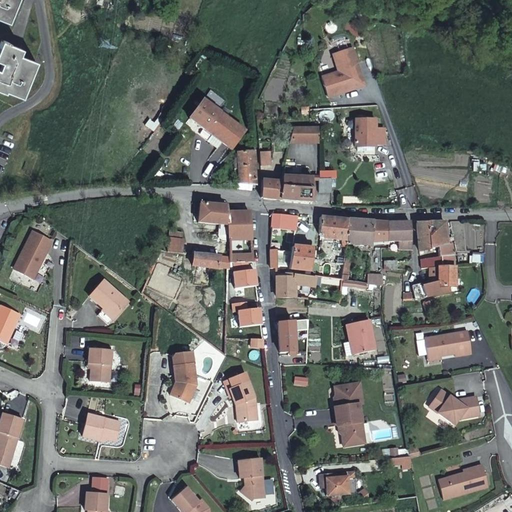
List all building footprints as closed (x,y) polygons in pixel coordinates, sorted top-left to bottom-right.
[(0,0),(0,20),(7,23),(16,0),(0,0)] [(338,50),(346,47),(344,40),(335,42),(338,50)] [(0,91),(4,93),(5,92),(21,98),(36,62),(18,56),(21,49),(8,44),(9,43),(4,41),(3,43),(0,42),(0,91)] [(318,77),(325,98),(346,91),(345,87),(352,85),(353,89),(363,86),(351,48),(334,53),(336,59),(332,60),(336,72),(318,77)] [(188,120),(195,125),(230,151),(243,133),(201,102),(188,120)] [(374,119),(354,119),(355,145),(357,145),(357,150),(373,149),(373,145),(375,145),(375,143),(384,143),(383,128),(374,128),(374,119)] [(292,129),(289,144),(309,144),(308,139),(307,128),(292,129)] [(309,144),(316,144),(314,128),(307,128),(308,139),(309,144)] [(253,156),(253,152),(238,151),(239,165),(254,166),(253,156)] [(473,172),(486,171),(485,161),(472,162),(473,172)] [(254,166),(239,165),(239,185),(253,186),(252,189),(255,189),(254,171),(254,166)] [(299,178),(283,177),(280,201),(291,202),(311,203),(311,194),(312,180),(312,179),(310,179),(311,174),(310,174),(310,168),(302,167),(302,173),(299,173),(299,178)] [(280,201),(283,177),(270,179),(270,182),(261,182),(261,199),(274,200),(280,201)] [(331,180),(319,180),(317,180),(317,194),(330,194),(331,180)] [(202,204),(199,204),(198,224),(226,226),(228,237),(228,241),(251,241),(249,212),(226,212),(226,207),(202,204)] [(294,231),(296,217),(283,215),(272,214),(273,228),(281,229),(289,231),(294,231)] [(322,219),(319,219),(318,236),(321,239),(341,242),(341,249),(339,248),(338,264),(342,265),(343,254),(344,248),(344,244),(347,221),(343,221),(322,219)] [(364,222),(347,221),(344,244),(370,247),(370,242),(372,223),(364,222)] [(385,224),(372,223),(370,242),(387,242),(387,241),(386,224),(385,224)] [(426,223),(416,223),(419,252),(430,251),(426,223)] [(447,245),(445,223),(426,223),(430,251),(438,251),(442,260),(443,260),(453,260),(453,255),(451,244),(447,245)] [(409,224),(386,224),(387,241),(387,242),(398,241),(399,249),(411,250),(409,224)] [(168,231),(167,238),(181,240),(182,232),(168,231)] [(31,232),(12,270),(31,280),(50,242),(31,232)] [(167,238),(166,251),(185,254),(186,240),(181,240),(167,238)] [(289,248),(277,248),(277,266),(289,266),(289,248)] [(312,250),(291,248),(290,270),(305,272),(304,277),(309,278),(311,261),(312,250)] [(343,254),(342,265),(340,282),(341,282),(345,283),(349,249),(344,248),(343,254)] [(145,262),(153,265),(160,251),(150,250),(145,262)] [(471,262),(483,263),(483,254),(472,253),(471,262)] [(228,259),(193,255),(192,265),(228,271),(230,271),(228,264),(229,264),(229,259),(228,259)] [(413,286),(414,300),(425,297),(449,293),(449,288),(454,288),(453,260),(443,260),(443,268),(431,269),(431,282),(413,286)] [(442,260),(422,260),(422,269),(431,269),(443,268),(443,260),(442,260)] [(380,277),(368,275),(366,275),(365,286),(380,288),(380,277)] [(293,280),(289,280),(276,280),(276,287),(276,299),(294,298),(294,286),(313,288),(314,278),(309,278),(304,277),(294,276),(293,280)] [(89,297),(103,309),(114,318),(127,303),(102,281),(89,297)] [(421,304),(424,311),(435,307),(432,300),(421,304)] [(9,336),(11,330),(13,331),(21,315),(18,314),(1,306),(0,308),(0,342),(5,344),(6,345),(9,338),(9,336)] [(114,318),(103,309),(97,315),(109,325),(114,318)] [(345,323),(349,341),(352,341),(355,357),(375,353),(368,319),(345,323)] [(468,331),(424,339),(427,360),(441,357),(455,355),(455,357),(472,354),(468,331)] [(279,349),(280,354),(295,354),(293,333),(278,334),(279,349)] [(249,348),(263,349),(263,340),(249,339),(249,348)] [(425,356),(423,341),(415,342),(417,357),(425,356)] [(92,365),(92,369),(91,381),(110,383),(112,351),(89,349),(88,364),(92,365)] [(172,358),(174,369),(176,384),(170,399),(189,407),(197,388),(194,366),(192,355),(172,358)] [(406,382),(405,374),(397,375),(398,384),(406,382)] [(238,408),(238,414),(237,414),(238,425),(258,422),(255,399),(249,383),(245,375),(226,383),(229,392),(235,408),(238,408)] [(307,387),(307,378),(293,377),(293,386),(307,387)] [(365,445),(359,407),(362,407),(362,406),(359,386),(335,390),(338,411),(334,412),(337,430),(341,429),(344,448),(365,445)] [(441,393),(429,409),(455,427),(460,420),(462,421),(480,418),(477,399),(467,401),(462,408),(441,393)] [(2,415),(0,420),(0,457),(11,461),(17,440),(23,421),(2,415)] [(81,437),(98,441),(99,437),(104,438),(115,441),(120,423),(87,415),(81,437)] [(11,461),(0,457),(0,467),(8,470),(11,461)] [(390,466),(410,465),(409,458),(390,460),(390,466)] [(246,479),(246,486),(240,494),(252,503),(253,500),(265,499),(260,460),(237,463),(240,480),(246,479)] [(473,473),(439,483),(444,503),(489,490),(483,468),(472,471),(473,473)] [(325,484),(326,489),(327,497),(349,495),(348,487),(348,480),(355,479),(355,473),(342,474),(343,478),(334,479),(334,475),(319,476),(319,485),(325,484)] [(264,480),(265,495),(273,495),(272,480),(264,480)] [(363,488),(356,492),(359,499),(367,495),(363,488)] [(187,490),(172,502),(180,511),(209,511),(201,502),(199,504),(187,490)] [(107,511),(108,497),(87,495),(85,511),(86,511),(107,511)]
